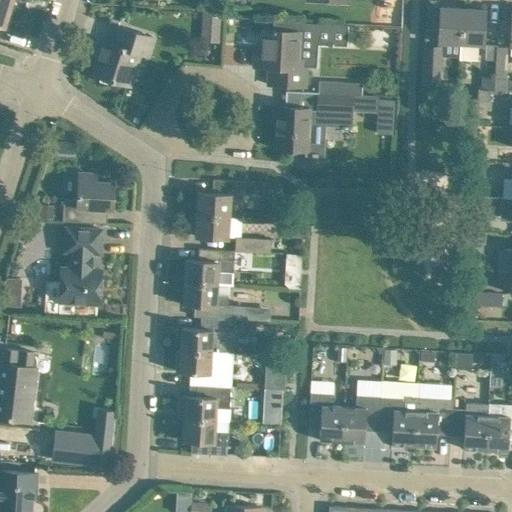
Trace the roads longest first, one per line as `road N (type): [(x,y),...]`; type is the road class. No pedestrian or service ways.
road 1 (residential): [(148,159),(140,469)]
road 2 (residential): [(166,135),(180,144),(242,144),(247,95),(213,74),(186,76),(161,114)]
road 3 (residential): [(309,480),(511,490)]
road 4 (residential): [(140,469),(309,480)]
road 5 (residential): [(40,88),(148,159)]
road 6 (unclassified): [(0,210),(40,88)]
